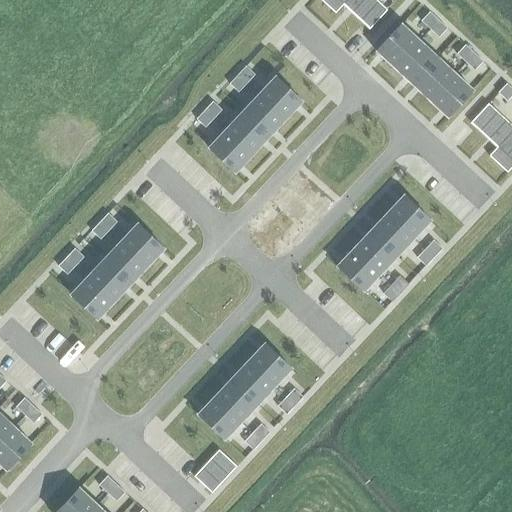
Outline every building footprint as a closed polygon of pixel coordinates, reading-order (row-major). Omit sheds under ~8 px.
[(341,3),(367,28),(383,10),(372,0),(320,0),(332,12),(341,3)] [(436,21),(427,13),(419,21),(428,30),(436,21)] [(436,21),(428,30),(436,38),(445,29),(436,21)] [(416,42),(399,25),(374,52),(391,68),(416,42)] [(416,42),(391,68),(409,85),(434,58),(416,42)] [(462,46),(454,54),(463,63),(471,54),(462,46)] [(471,54),(463,63),(471,71),(480,62),(471,54)] [(434,58),(409,85),(426,101),(451,75),(436,60),(434,58)] [(252,75),(243,67),(235,75),(244,84),(252,75)] [(236,92),(244,84),(235,75),(227,84),(236,92)] [(469,91),(451,75),(426,101),(444,118),(469,91)] [(284,122),(300,104),(272,77),(255,95),(284,122)] [(504,102),(511,93),(511,92),(504,85),(496,94),(504,102)] [(267,139),(284,122),(255,95),(239,112),(267,139)] [(202,110),(211,119),(219,110),(210,102),(202,110)] [(511,131),(484,106),(468,123),(494,148),(486,157),(503,173),(511,163),(511,131)] [(211,119),(202,110),(194,119),(203,127),(211,119)] [(251,156),(267,139),(239,112),(222,130),(251,156)] [(234,174),(251,156),(222,130),(206,147),(234,174)] [(384,215),(411,240),(427,222),(400,197),(384,215)] [(98,223),(107,231),(115,223),(106,214),(98,223)] [(368,232),(394,257),(411,240),(384,215),(368,232)] [(98,240),(107,231),(98,223),(90,232),(98,240)] [(117,241),(146,268),(162,251),(134,224),(117,241)] [(351,250),(378,275),(394,257),(368,232),(351,250)] [(146,268),(117,241),(101,259),(129,285),(146,268)] [(422,250),(431,258),(439,250),(430,241),(422,250)] [(73,249),(65,258),(74,266),(82,257),(73,249)] [(378,275),(351,250),(335,267),(362,292),(378,275)] [(414,259),(423,267),(431,258),(422,250),(414,259)] [(65,275),(74,266),(65,258),(57,267),(65,275)] [(84,276),(113,303),(129,285),(101,259),(84,276)] [(113,303),(84,276),(68,293),(96,320),(113,303)] [(390,286),(398,294),(406,285),(398,277),(390,286)] [(382,295),(390,303),(398,294),(390,286),(382,295)] [(246,362),(272,387),(289,370),(262,344),(246,362)] [(272,387),(246,362),(229,379),(256,404),(272,387)] [(213,397),(239,422),(256,404),(229,379),(213,397)] [(301,398),(293,390),(291,392),(285,398),(293,407),(301,398)] [(239,422),(213,397),(196,414),(223,439),(239,422)] [(285,415),(293,407),(285,398),(276,407),(285,415)] [(22,399),(14,407),(23,416),(31,407),(22,399)] [(31,407),(23,416),(32,424),(40,415),(31,407)] [(0,439),(11,428),(0,417),(0,439)] [(251,433),(260,441),(268,433),(260,424),(251,433)] [(11,428),(0,439),(0,468),(3,471),(29,445),(11,428)] [(243,442),(252,450),(260,441),(251,433),(243,442)] [(193,476),(211,493),(236,467),(218,450),(193,476)] [(115,486),(106,478),(98,487),(107,495),(115,486)] [(124,494),(115,486),(107,495),(115,503),(124,494)] [(90,511),(97,506),(79,489),(57,511),(90,511)]
